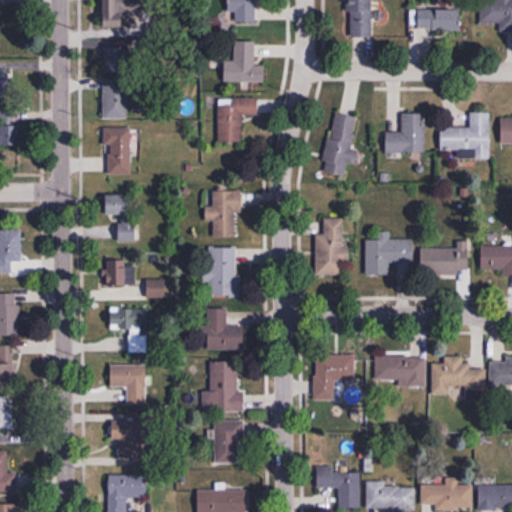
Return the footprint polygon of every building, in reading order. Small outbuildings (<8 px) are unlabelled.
[(103,0),(104,27),(126,27),(125,0),(103,0)] [(228,0),(229,14),(236,14),(236,23),(258,22),(258,12),(267,12),(266,0),(228,0)] [(372,0),(349,0),(349,38),(373,38),(372,0)] [(511,0),(480,0),(481,24),(502,24),(502,29),(511,29),(511,0)] [(461,29),(461,9),(420,8),(420,28),(461,29)] [(255,41),(236,41),(236,61),(225,61),(225,82),(266,82),(266,65),(255,65),(255,41)] [(104,73),(129,73),(129,44),(104,44),(104,73)] [(8,70),(0,70),(0,93),(0,103),(8,103),(8,70)] [(104,119),(128,119),(128,80),(104,80),(104,119)] [(242,142),(242,115),(258,115),(258,98),(219,98),(219,142),(242,142)] [(491,159),(491,112),(471,112),(471,128),(442,127),(442,150),(459,150),(459,159),(491,159)] [(335,113),(325,161),(347,166),(357,118),(335,113)] [(403,132),(387,132),(387,153),(426,153),(426,113),(403,113),(403,132)] [(511,143),(511,114),(502,115),(502,144),(511,143)] [(107,174),(132,174),(132,128),(107,128),(107,174)] [(242,210),(242,189),(213,189),(213,206),(206,206),(206,221),(214,221),(214,238),(238,238),(238,210),(242,210)] [(107,215),(119,215),(119,241),(137,241),(136,194),(107,195),(107,215)] [(316,234),(316,275),(349,275),(350,247),(343,247),(343,220),(324,219),(324,234),(316,234)] [(0,229),(0,245),(0,273),(13,274),(13,262),(23,262),(22,229),(0,229)] [(367,240),(366,275),(390,276),(390,263),(414,263),(415,239),(390,239),(390,232),(377,232),(377,240),(367,240)] [(458,247),(422,247),(422,274),(469,274),(469,241),(458,241),(458,247)] [(511,245),(482,246),(482,273),(511,273),(511,245)] [(239,247),(205,248),(205,296),(239,296),(239,247)] [(108,285),(136,285),(136,259),(108,259),(108,285)] [(0,334),(19,335),(19,293),(0,293),(0,334)] [(111,306),(111,326),(128,326),(128,347),(147,347),(147,306),(111,306)] [(247,350),(247,326),(228,325),(228,308),(209,308),(208,326),(199,326),(198,349),(247,350)] [(0,384),(14,384),(14,346),(0,345),(0,384)] [(315,355),(315,380),(355,380),(355,355),(315,355)] [(464,356),(445,356),(445,363),(433,363),(432,394),(450,394),(450,388),(486,388),(487,367),(463,367),(464,356)] [(425,357),(376,357),(376,386),(425,386),(425,357)] [(511,384),(511,359),(491,360),(491,385),(511,384)] [(245,412),(245,392),(241,392),(241,361),(211,361),(211,390),(203,390),(203,412),(245,412)] [(111,364),(111,388),(127,388),(127,408),(153,408),(153,364),(111,364)] [(242,420),(216,420),(216,464),(242,464),(242,420)] [(340,488),(340,507),(360,507),(360,471),(318,471),(318,488),(340,488)] [(108,511),(127,511),(128,497),(148,497),(148,474),(109,474),(108,511)] [(387,481),(368,481),(368,508),(415,508),(415,486),(387,486),(387,481)] [(474,508),(474,483),(422,483),(422,508),(474,508)] [(511,484),(479,485),(480,509),(511,508),(511,484)] [(248,511),(249,489),(198,489),(198,511),(248,511)]
